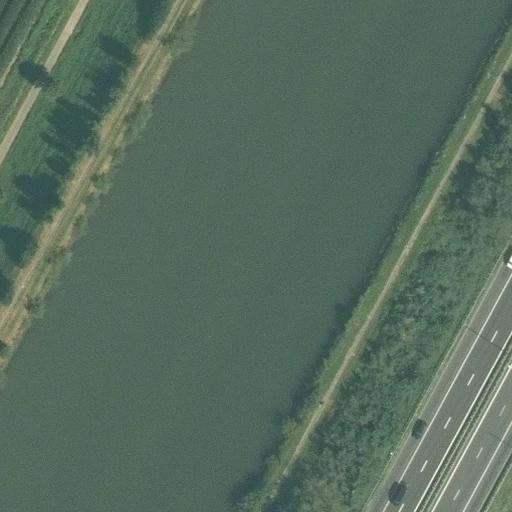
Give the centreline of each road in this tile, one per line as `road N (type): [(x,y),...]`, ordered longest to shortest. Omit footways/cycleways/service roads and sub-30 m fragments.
road 1 (motorway): [(511,291),(392,511)]
road 2 (unclassified): [(0,162),(89,0)]
